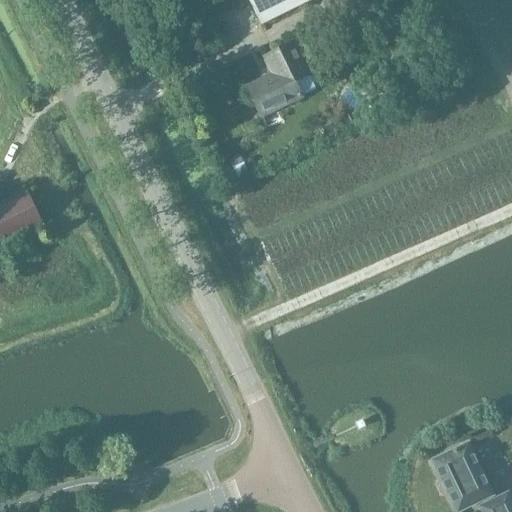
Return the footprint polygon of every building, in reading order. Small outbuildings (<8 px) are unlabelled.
[(248,0),(261,25),(311,0),(248,0)] [(264,56),(273,75),(247,87),(261,117),(301,96),(294,82),(309,75),(293,42),(264,56)] [(0,244),(42,224),(26,193),(0,205),(0,244)] [(362,420),(355,423),(358,429),(365,426),(362,420)] [(467,445),(433,461),(457,511),(482,500),(485,505),(491,502),(489,496),(491,495),(488,488),(494,485),(486,469),(480,472),(467,445)] [(485,505),(481,507),(483,511),(511,511),(511,504),(507,494),(491,502),(485,505)]
